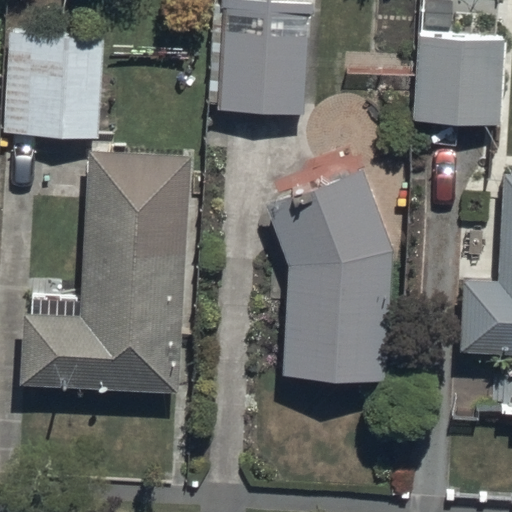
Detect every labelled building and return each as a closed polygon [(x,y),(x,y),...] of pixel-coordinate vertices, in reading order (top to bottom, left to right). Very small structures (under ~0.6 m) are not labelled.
[(315,0),(219,0),(218,44),(206,44),(205,98),(218,98),(218,103),(305,105),(307,6),(316,6),(315,0)] [(415,0),(412,112),(499,115),(501,31),(447,30),(448,0),(415,0)] [(100,28),(7,23),(1,127),(95,132),(100,28)] [(184,397),(197,154),(96,149),(88,317),(33,314),(29,389),(184,397)] [(511,425),(511,173),(497,425),(511,425)] [(299,378),(397,378),(403,249),(363,174),(277,219),(303,269),(299,378)]
